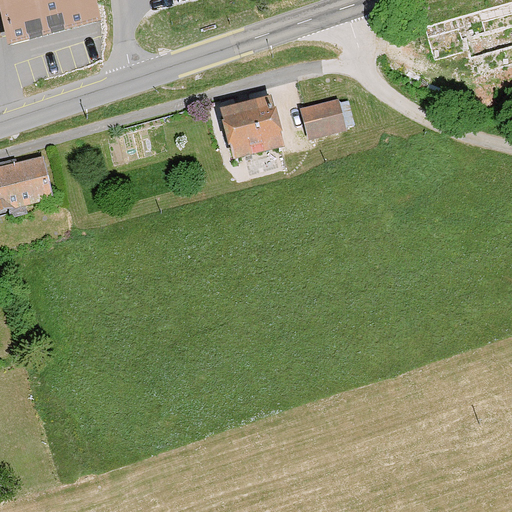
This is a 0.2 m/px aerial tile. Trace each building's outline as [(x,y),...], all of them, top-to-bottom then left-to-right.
[(93,0),(0,0),(0,22),(8,53),(102,30),(93,0)] [(467,53),(475,80),(511,68),(511,0),(508,0),(422,27),(433,63),(467,53)] [(300,115),(308,145),(352,132),(344,103),(300,115)] [(218,118),(231,167),(284,153),(271,104),(218,118)] [(0,171),(0,217),(53,204),(43,161),(0,171)]
